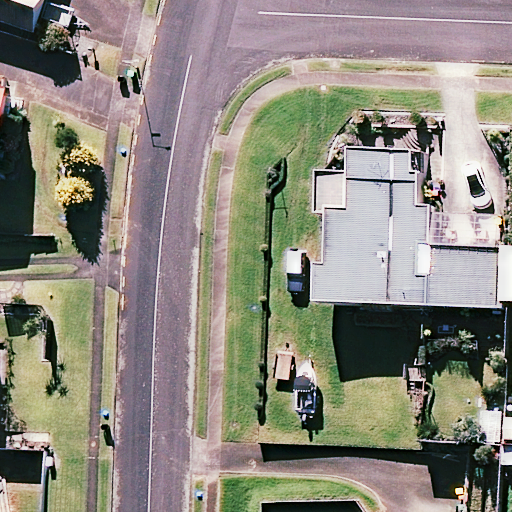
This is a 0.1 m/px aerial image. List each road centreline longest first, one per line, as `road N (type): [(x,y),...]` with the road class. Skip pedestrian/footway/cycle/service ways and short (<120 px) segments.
road 1 (residential): [(198,13),(155,271),(147,511)]
road 2 (residential): [(511,23),(198,13)]
